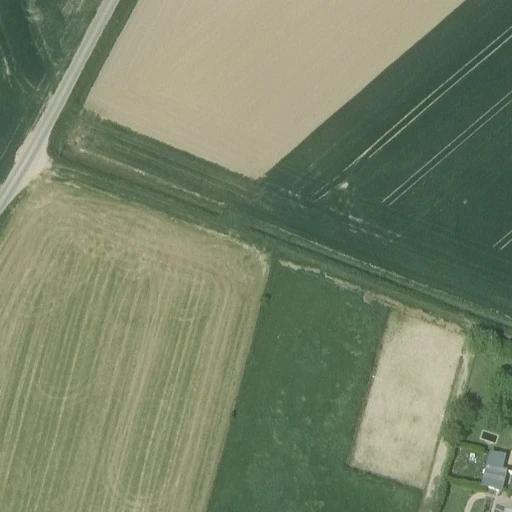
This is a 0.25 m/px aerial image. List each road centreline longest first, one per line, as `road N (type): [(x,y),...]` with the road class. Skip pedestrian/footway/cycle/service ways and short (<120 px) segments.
road 1 (track): [(29,158),(511,341)]
road 2 (unclassified): [(0,205),(120,0)]
